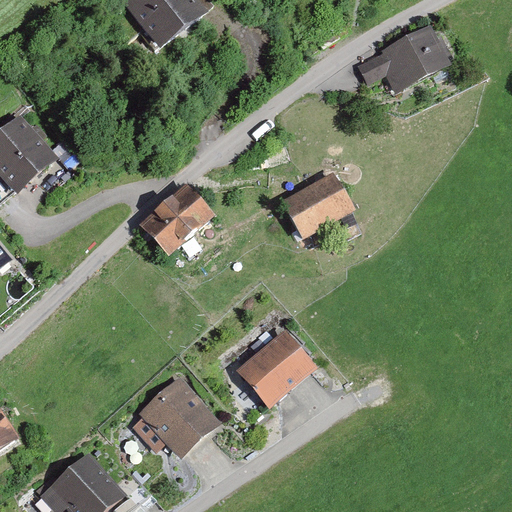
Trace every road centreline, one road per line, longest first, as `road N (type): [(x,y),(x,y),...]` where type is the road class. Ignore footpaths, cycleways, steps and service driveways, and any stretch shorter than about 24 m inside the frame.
road 1 (unclassified): [(0,349),(168,193),(293,92),(441,0)]
road 2 (residential): [(188,511),(350,402)]
